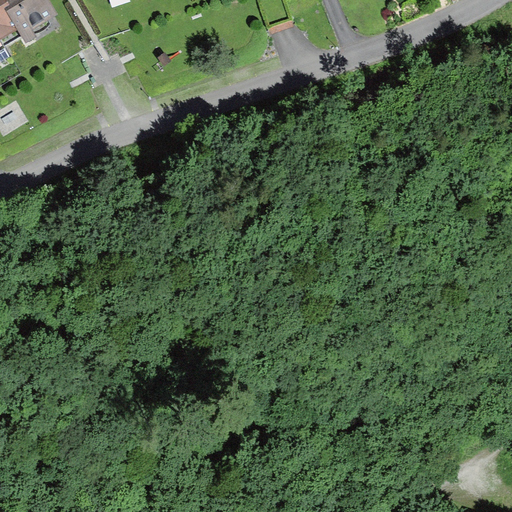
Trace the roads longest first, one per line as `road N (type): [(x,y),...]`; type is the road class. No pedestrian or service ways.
road 1 (residential): [(488,0),(118,131),(0,188)]
road 2 (track): [(385,511),(511,439)]
